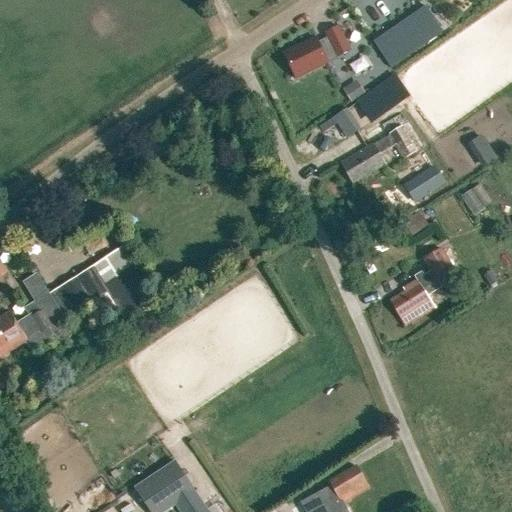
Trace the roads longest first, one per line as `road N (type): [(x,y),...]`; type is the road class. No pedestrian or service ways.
road 1 (unclassified): [(437,511),(238,50)]
road 2 (unclassified): [(238,50),(0,224)]
